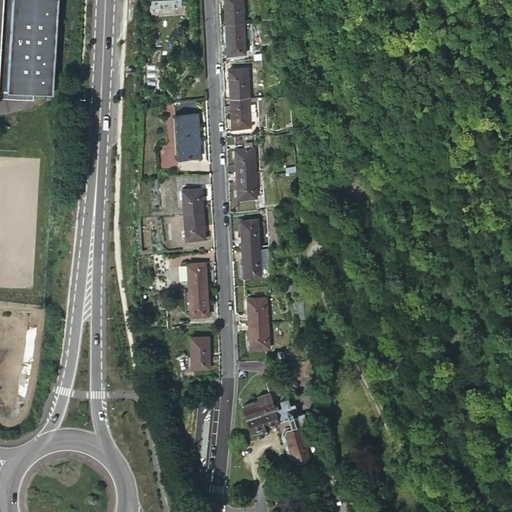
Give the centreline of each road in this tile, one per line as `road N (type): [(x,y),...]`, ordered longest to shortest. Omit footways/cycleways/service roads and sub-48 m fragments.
road 1 (unclassified): [(428,511),(330,301),(308,243),(316,231),(335,236),(351,308),(377,352),(498,511)]
road 2 (unclassified): [(212,510),(222,368),(209,0)]
road 3 (primary): [(88,304),(105,0)]
road 4 (primary): [(109,455),(97,414),(97,321),(88,304)]
road 5 (primary): [(88,304),(75,319),(58,408),(37,447)]
